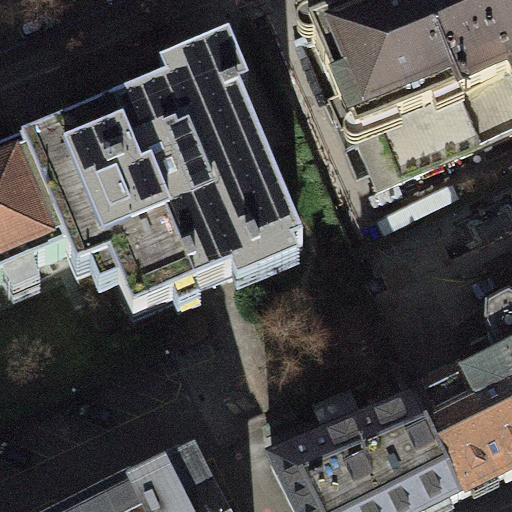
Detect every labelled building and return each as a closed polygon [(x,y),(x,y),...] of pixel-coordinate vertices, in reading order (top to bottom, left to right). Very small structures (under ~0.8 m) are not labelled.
[(511,0),(372,0),(300,31),(371,193),(511,131),(511,0)] [(247,94),(227,48),(182,68),(187,79),(19,151),(64,256),(75,282),(109,267),(134,324),(254,272),(259,285),(299,268),(294,255),(303,251),(238,98),(247,94)] [(0,283),(64,256),(19,151),(0,159),(0,283)] [(455,500),(511,470),(511,301),(479,316),(478,340),(492,364),(408,407),(455,500)] [(408,407),(263,468),(285,511),(431,511),(455,500),(408,407)] [(96,511),(216,511),(192,464),(96,511)]
